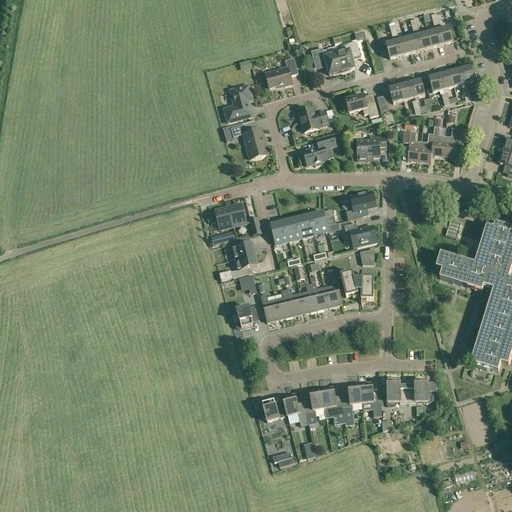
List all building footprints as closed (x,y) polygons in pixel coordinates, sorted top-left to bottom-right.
[(449,29),(438,31),(442,47),(453,44),(449,29)] [(438,31),(428,34),(432,49),(442,47),(438,31)] [(428,34),(417,37),(421,52),(432,49),(428,34)] [(417,37),(406,40),(410,55),(421,52),(417,37)] [(406,40),(396,43),(400,58),(410,55),(406,40)] [(349,73),(351,72),(355,70),(352,59),(360,56),(357,43),(347,46),(345,47),(344,48),(343,49),(343,50),(343,51),(342,52),(343,53),(337,55),(343,75),(346,74),(349,73)] [(389,61),(400,58),(396,43),(385,45),(389,61)] [(323,50),(311,53),(315,68),(327,65),(330,77),(332,77),(337,76),(340,76),(341,76),(343,75),(337,55),(330,57),(328,51),(324,52),(323,50)] [(286,62),(288,69),(266,75),(270,91),(284,87),(285,89),(293,86),(291,78),(298,75),(294,60),(286,62)] [(252,69),(250,62),(241,64),(243,72),(252,69)] [(471,68),(460,71),(464,86),(475,83),(471,68)] [(460,71),(450,74),(454,89),(464,86),(460,71)] [(450,74),(439,76),(443,92),(454,89),(450,74)] [(443,92),(439,76),(428,79),(432,95),(443,92)] [(421,81),(410,84),(414,99),(425,96),(421,81)] [(410,84),(400,87),(404,102),(414,99),(410,84)] [(249,101),(253,100),(249,87),(231,92),(235,108),(225,110),(229,125),(253,118),(249,101)] [(404,102),(400,87),(389,90),(393,105),(404,102)] [(369,116),(370,119),(379,117),(375,104),(367,106),(364,97),(346,102),(349,115),(358,112),(363,111),(364,117),(369,116)] [(385,97),(377,99),(381,113),(389,111),(385,97)] [(329,126),(326,113),(315,116),(313,110),(299,114),(305,134),(319,131),(318,129),(329,126)] [(334,110),(328,112),(332,125),(338,123),(334,110)] [(293,137),(302,135),(300,124),(291,126),(293,137)] [(244,136),(251,161),(269,156),(262,130),(249,134),(247,126),(232,130),(234,138),(244,136)] [(433,136),(432,157),(443,158),(445,138),(439,137),(440,129),(434,128),(433,136)] [(452,130),(451,139),(445,138),(443,158),(455,160),(457,142),(463,143),(464,132),(452,130)] [(421,144),(415,143),(416,134),(404,133),(403,144),(409,145),(407,163),(419,164),(421,144)] [(421,144),(419,164),(431,165),(432,157),(433,136),(428,136),(428,144),(421,144)] [(316,142),(319,149),(304,154),(308,168),(315,166),(316,168),(322,167),(321,164),(328,162),(325,151),(336,148),(333,137),(316,142)] [(379,152),(386,151),(386,139),(371,140),(371,143),(358,143),(359,163),(373,162),(373,160),(380,159),(379,152)] [(511,141),(506,140),(502,152),(511,155),(511,141)] [(511,155),(502,152),(499,164),(509,167),(506,175),(511,177),(511,155)] [(353,212),(346,214),(348,223),(362,220),(360,213),(377,209),(373,193),(365,195),(364,194),(358,195),(359,196),(350,198),(353,212)] [(242,205),(228,209),(233,229),(247,226),(242,205)] [(215,214),(210,216),(212,225),(218,223),(220,232),(233,229),(228,209),(215,212),(215,214)] [(323,214),(310,217),(315,237),(328,234),(327,228),(325,221),(323,214)] [(315,237),(310,217),(297,220),(302,240),(315,237)] [(325,221),(327,228),(336,226),(334,219),(325,221)] [(258,220),(249,222),(253,237),(262,235),(258,220)] [(302,240),(297,220),(284,223),(289,244),(302,240)] [(456,240),(460,225),(451,222),(446,237),(456,240)] [(276,247),(289,244),(284,223),(271,227),(276,247)] [(356,225),(344,228),(346,234),(350,233),(354,249),(377,244),(373,228),(358,231),(356,225)] [(441,255),(436,269),(442,271),(440,280),(482,293),(484,288),(494,291),(471,365),(498,373),(500,364),(508,367),(511,354),(511,273),(511,269),(511,230),(495,225),(494,230),(487,228),(483,240),(475,266),(441,255)] [(336,226),(327,228),(328,234),(329,235),(337,233),(336,226)] [(233,235),(212,240),(214,247),(234,242),(233,235)] [(239,242),(231,243),(233,250),(241,248),(239,242)] [(236,261),(255,257),(252,245),(233,250),(236,261)] [(232,274),(233,280),(245,277),(243,271),(258,268),(255,257),(236,261),(238,272),(232,274)] [(303,274),(302,269),(301,267),(293,269),(295,276),(303,274)] [(323,271),(317,273),(320,288),(327,286),(323,271)] [(343,284),(354,281),(353,274),(341,277),(343,284)] [(246,290),(247,295),(256,293),(255,288),(253,278),(244,280),(246,290)] [(325,290),(329,309),(342,306),(336,280),(330,282),(332,289),(325,290)] [(344,291),(356,289),(354,281),(343,284),(344,291)] [(329,309),(325,290),(317,292),(316,285),(311,286),(317,312),(329,309)] [(300,296),(305,315),(317,312),(311,286),(306,287),(308,294),(300,296)] [(358,296),(356,289),(344,291),(346,299),(358,296)] [(286,292),(292,318),(305,315),(300,296),(293,298),(291,291),(286,292)] [(276,302),(280,321),(292,318),(286,292),(281,293),(283,300),(276,302)] [(415,301),(426,301),(425,292),(415,292),(415,301)] [(261,298),(268,324),(280,321),(276,302),(268,304),(266,297),(261,298)] [(237,311),(240,323),(238,324),(237,328),(239,331),(242,331),(248,330),(248,329),(253,327),(252,324),(259,323),(255,307),(249,309),(249,308),(237,311)] [(370,320),(365,328),(376,335),(381,326),(370,320)] [(408,405),(408,382),(388,382),(388,404),(389,407),(392,408),(395,407),(396,404),(400,404),(400,405),(408,405)] [(428,382),(408,382),(408,405),(416,405),(416,404),(428,404),(431,402),(432,399),(431,396),(428,395),(428,382)] [(364,386),(360,386),(362,405),(374,404),(373,394),(372,385),(372,384),(364,384),(364,386)] [(349,387),(349,396),(350,407),(351,407),(362,405),(360,386),(357,386),(357,385),(349,386),(349,387)] [(325,391),(321,391),(325,410),(337,409),(335,398),(333,389),(333,388),(325,389),(325,391)] [(318,391),(310,392),(310,393),(311,402),(313,412),(325,410),(321,391),(318,392),(318,391)] [(286,399),(283,400),(288,418),(299,415),(297,405),(295,397),(294,397),(294,395),(286,397),(286,399)] [(260,406),(259,409),(261,411),(264,412),(268,424),(279,421),(279,420),(285,419),(281,403),(275,405),(274,402),(268,403),(268,402),(262,404),(260,406)] [(374,406),(373,406),(374,419),(382,418),(381,406),(374,406)] [(350,407),(343,408),(346,425),(354,424),(351,407),(350,407)] [(337,409),(335,410),(337,417),(338,417),(339,425),(346,425),(343,408),(337,409)] [(314,414),(307,416),(309,426),(317,424),(315,414),(314,414)] [(300,417),(299,418),(303,432),(310,431),(309,426),(307,416),(300,417)] [(392,422),(382,423),(383,434),(393,430),(392,422)] [(277,461),(279,467),(297,463),(295,456),(291,457),(289,451),(272,455),(274,462),(277,461)]
